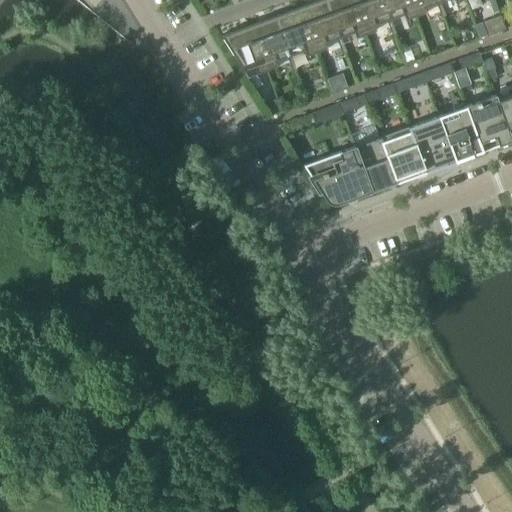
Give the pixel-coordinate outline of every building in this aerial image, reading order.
[(339,38),(325,0),(317,0),(299,6),(316,52),(326,48),(324,43),(336,39),(339,38)] [(366,34),(353,0),(325,0),(339,38),(340,37),(354,32),(356,37),(366,34)] [(381,0),(353,0),(366,34),(375,30),(374,25),(386,21),(389,20),(381,0)] [(415,16),(409,0),(381,0),(389,20),(390,19),(404,14),(405,19),(415,16)] [(438,2),(437,0),(409,0),(415,16),(425,12),(423,7),(435,3),(438,2)] [(299,6),(275,15),(289,56),(291,55),(304,50),(306,55),(316,52),(299,6)] [(275,15),(250,24),(266,70),(276,66),(274,61),(286,57),(289,56),(275,15)] [(505,29),(500,15),(482,22),(487,36),(505,29)] [(266,70),(250,24),(220,35),(244,72),(255,68),(257,73),(266,70)] [(482,61),(478,52),(458,59),(461,69),(482,62),(482,61)] [(482,61),(482,62),(486,72),(495,69),(491,58),(482,61)] [(453,72),(449,63),(439,66),(442,76),(453,72)] [(439,66),(422,73),(425,82),(442,76),(439,66)] [(422,73),(394,83),(398,93),(425,82),(422,73)] [(398,93),(394,83),(376,89),(379,99),(398,93)] [(511,88),(492,96),(509,141),(511,139),(511,88)] [(379,99),(376,89),(356,97),(359,107),(379,99)] [(509,141),(492,96),(464,106),(481,151),(509,141)] [(359,107),(356,97),(339,103),(342,113),(359,107)] [(277,99),(264,103),(271,115),(281,111),(277,99)] [(342,113),(339,103),(312,113),(317,126),(344,116),(342,113)] [(464,106),(438,116),(454,161),(456,160),(454,155),(460,153),(462,159),(480,153),(480,152),(481,151),(464,106)] [(438,116),(410,126),(426,171),(445,165),(454,162),(454,161),(438,116)] [(426,171),(410,126),(382,136),(398,181),(426,171)] [(398,181),(382,136),(354,146),(371,191),(398,181)] [(371,191),(354,146),(302,165),(325,200),(326,201),(327,202),(330,203),(333,204),(334,204),(336,204),(371,191)]
